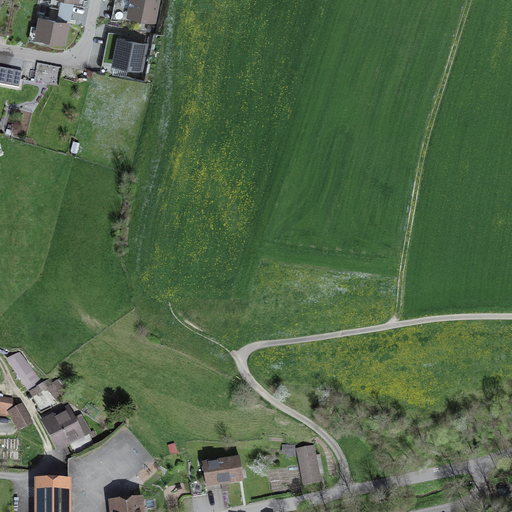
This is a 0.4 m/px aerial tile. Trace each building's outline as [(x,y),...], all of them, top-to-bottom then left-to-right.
[(140,18),(154,21),(157,3),(140,0),(114,0),(111,20),(139,25),(140,18)] [(57,1),(55,9),(68,11),(69,4),(57,1)] [(55,9),(54,16),(66,19),(68,11),(55,9)] [(40,18),(36,37),(63,42),(67,24),(55,21),(40,18)] [(131,36),(112,32),(103,72),(122,76),(125,66),(141,69),(146,44),(130,41),(131,36)] [(36,81),(59,83),(61,66),(37,63),(36,81)] [(22,72),(0,67),(0,84),(19,88),(22,72)] [(42,382),(20,353),(7,360),(29,391),(37,385),(42,382)] [(37,387),(40,392),(41,392),(51,384),(48,380),(38,386),(37,387)] [(40,413),(51,408),(41,392),(40,392),(37,387),(38,386),(37,385),(29,391),(40,413)] [(0,408),(10,410),(21,429),(32,423),(21,405),(11,411),(13,400),(0,397),(0,408)] [(75,419),(68,407),(44,419),(58,445),(82,432),(84,437),(89,434),(80,416),(75,419)] [(107,424),(112,418),(106,414),(104,416),(101,413),(98,417),(107,424)] [(297,450),(304,484),(320,481),(313,446),(297,450)] [(204,465),(206,486),(243,480),(239,457),(232,458),(232,460),(202,464),(202,465),(204,465)] [(191,497),(206,495),(203,481),(189,483),(191,497)] [(64,511),(64,483),(42,483),(41,511),(39,511),(64,511)] [(139,511),(138,501),(114,503),(114,511),(139,511)]
